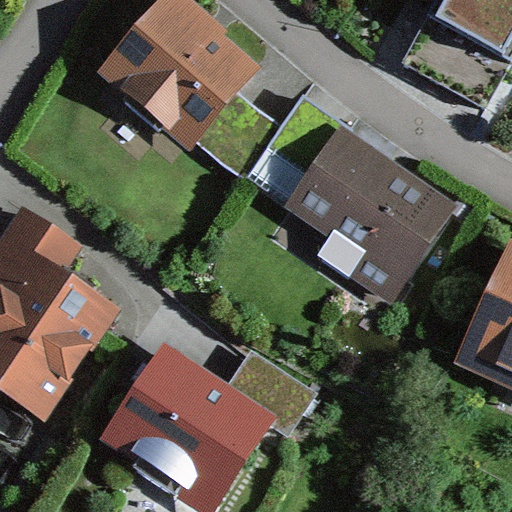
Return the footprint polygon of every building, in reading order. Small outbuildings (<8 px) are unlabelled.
[(511,65),(511,0),(439,0),(429,19),(511,65)] [(251,71),(173,4),(114,73),(136,91),(126,102),(160,131),(169,120),(192,140),(234,91),(251,71)] [(511,65),(429,19),(404,62),(488,109),(511,65)] [(221,164),(258,111),(234,91),(192,140),(221,164)] [(314,180),(343,140),(344,141),(350,132),(304,99),(284,129),(269,149),(314,180)] [(284,129),(258,111),(221,164),(246,181),(269,149),(284,129)] [(344,141),(343,140),(314,180),(296,207),(366,255),(353,274),(385,297),(401,275),(404,277),(448,213),(344,141)] [(25,215),(0,252),(0,275),(12,283),(41,302),(57,277),(76,249),(25,215)] [(511,259),(476,338),(509,353),(498,376),(511,381),(511,259)] [(112,314),(57,277),(41,302),(12,283),(0,300),(0,389),(41,417),(112,314)] [(319,395),(253,351),(226,393),(266,420),(264,423),(289,440),(319,395)] [(226,393),(169,356),(116,438),(143,456),(135,468),(176,495),(184,483),(212,502),(264,423),(266,420),(226,393)]
